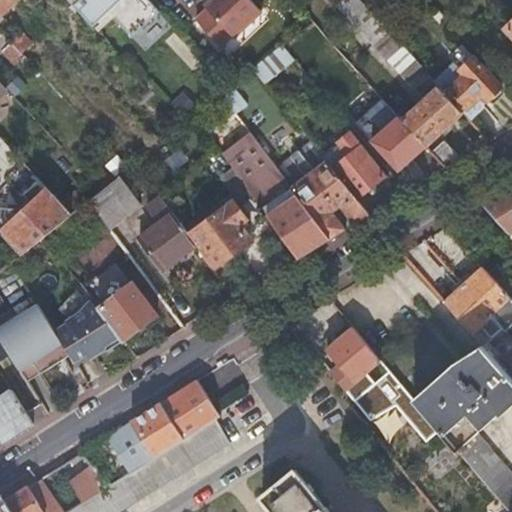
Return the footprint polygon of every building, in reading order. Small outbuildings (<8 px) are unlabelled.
[(0,0),(0,14),(15,0),(0,0)] [(20,0),(30,9),(39,0),(20,0)] [(68,0),(93,26),(107,13),(130,38),(158,11),(147,0),(68,0)] [(210,0),(209,2),(236,31),(259,9),(250,0),(210,0)] [(236,31),(209,2),(204,6),(207,9),(196,21),(220,47),(236,31)] [(423,100),(438,86),(434,82),(386,30),(367,8),(352,22),(423,100)] [(511,19),(503,28),(511,37),(511,19)] [(9,39),(0,29),(0,45),(14,61),(22,53),(9,39)] [(19,30),(9,39),(22,53),(31,44),(19,30)] [(292,58),(281,46),(264,60),(253,69),(263,82),(292,58)] [(454,64),(434,82),(438,86),(463,112),(470,120),(482,109),(482,106),(482,105),(483,104),(483,103),(478,98),(481,94),(486,100),(487,101),(490,98),(493,99),(500,93),(500,89),(502,88),(473,57),(460,69),(454,64)] [(425,147),(463,112),(438,86),(423,100),(400,121),(425,147)] [(147,87),(139,94),(148,103),(156,95),(147,87)] [(196,109),(182,94),(170,106),(184,121),(196,109)] [(483,103),(486,100),(481,94),(478,98),(483,103)] [(182,121),(167,106),(159,114),(173,129),(182,121)] [(390,124),(397,118),(394,114),(387,121),(390,124)] [(425,147),(400,121),(397,118),(390,124),(372,141),(381,150),(375,155),(393,177),(425,147)] [(254,195),(300,258),(331,239),(278,168),(250,132),(222,154),(234,169),(254,195)] [(351,133),(322,155),(357,199),(387,177),(351,133)] [(444,169),(460,159),(444,141),(430,153),(444,169)] [(278,168),(331,239),(345,229),(332,213),(339,207),(354,224),(370,214),(357,199),(322,155),(311,142),(278,168)] [(241,204),(254,195),(234,169),(222,178),(241,204)] [(0,233),(21,255),(72,214),(61,203),(35,175),(32,177),(34,178),(38,181),(24,194),(22,209),(0,208),(0,233)] [(92,198),(112,226),(142,202),(120,175),(101,191),(92,198)] [(511,188),(510,186),(482,203),(508,232),(511,229),(511,188)] [(61,203),(72,214),(85,204),(78,195),(70,195),(61,203)] [(163,267),(196,244),(162,197),(148,207),(159,223),(141,237),(163,267)] [(194,233),(218,265),(253,239),(240,223),(245,219),(233,203),(194,233)] [(109,299),(130,282),(115,263),(87,284),(103,304),(109,299)] [(481,266),(462,283),(491,316),(511,297),(481,266)] [(98,308),(123,341),(158,315),(132,281),(130,282),(109,299),(103,304),(98,308)] [(452,292),(443,301),(481,344),(482,346),(492,337),(502,328),(491,316),(462,283),(452,292)] [(90,300),(91,299),(88,295),(86,298),(79,292),(64,307),(75,317),(85,311),(92,304),(93,303),(90,300)] [(108,351),(123,341),(98,308),(91,299),(90,300),(93,303),(92,304),(85,311),(75,317),(68,322),(56,330),(55,330),(71,355),(77,366),(88,354),(89,355),(94,351),(98,349),(104,342),(108,349),(109,349),(107,350),(108,351)] [(41,374),(71,355),(55,330),(38,303),(0,328),(0,338),(21,371),(34,363),(41,374)] [(380,359),(352,326),(325,348),(353,382),(380,359)] [(99,359),(108,349),(104,342),(98,349),(94,351),(99,359)] [(412,397),(457,450),(477,432),(499,412),(501,414),(511,404),(511,378),(482,346),(481,344),(453,360),(412,397)] [(28,382),(41,374),(34,363),(21,371),(28,382)] [(79,453),(90,466),(96,472),(99,492),(215,417),(220,415),(197,379),(79,453)] [(0,441),(2,444),(33,424),(12,391),(0,398),(0,441)] [(117,511),(230,440),(215,417),(99,492),(80,504),(67,511),(117,511)] [(511,511),(511,474),(477,432),(457,450),(509,511),(511,511)] [(68,482),(80,504),(99,492),(96,472),(90,466),(68,482)] [(328,511),(292,467),(259,495),(273,511),(328,511)] [(27,485),(0,502),(0,504),(5,511),(58,511),(38,480),(28,486),(27,485)]
